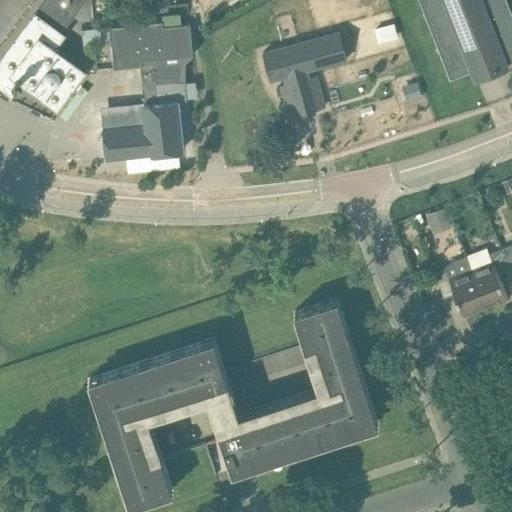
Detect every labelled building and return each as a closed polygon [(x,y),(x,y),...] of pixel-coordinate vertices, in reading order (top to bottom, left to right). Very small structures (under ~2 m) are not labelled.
[(82,0),(45,0),(1,60),(16,72),(12,77),(19,83),(24,77),(57,102),(82,69),(50,45),(82,0)] [(420,0),(450,77),(473,69),(476,78),(508,66),(506,62),(511,59),(511,12),(507,0),(420,0)] [(142,22),(110,25),(114,66),(142,63),(146,102),(144,102),(144,110),(103,114),(107,157),(182,149),(177,99),(185,98),(186,61),(193,52),(190,22),(163,25),(163,20),(142,22)] [(290,115),(325,105),(316,74),(309,77),(307,70),(347,58),(339,30),(263,51),(271,80),(284,76),(285,83),(281,84),(290,115)] [(511,243),(502,247),(511,270),(511,268),(511,243)] [(499,274),(511,270),(502,247),(489,252),(487,246),(466,254),(486,304),(495,301),(496,303),(509,298),(499,274)] [(486,304),(466,254),(456,258),(445,266),(446,269),(435,273),(444,296),(455,291),(464,315),(477,310),(477,308),(486,304)] [(338,296),(295,310),(306,344),(314,341),(328,384),(339,380),(341,388),(219,428),(231,465),(252,458),(253,462),(378,421),(338,296)] [(214,336),(89,377),(130,502),(173,488),(162,456),(161,454),(149,458),(134,415),(122,419),(120,412),(228,377),(214,336)]
